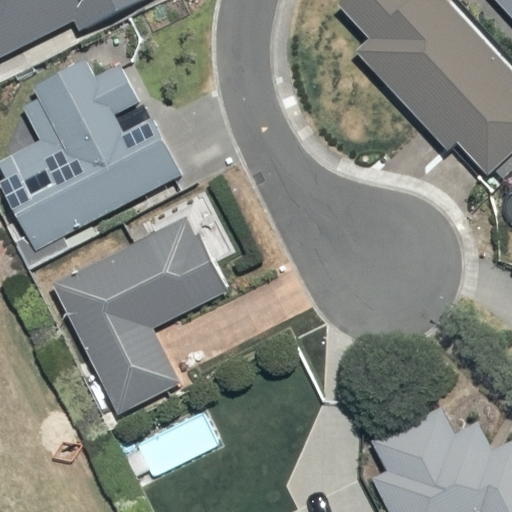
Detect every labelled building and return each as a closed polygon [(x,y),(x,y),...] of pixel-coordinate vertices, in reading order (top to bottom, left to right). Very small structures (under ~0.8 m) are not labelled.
[(0,0),(0,86),(79,50),(76,44),(171,1),(170,0),(0,0)] [(355,0),(348,6),(374,38),(362,47),(449,154),(469,137),(494,168),(511,153),(511,64),(459,0),(355,0)] [(511,0),(501,0),(511,11),(511,0)] [(49,250),(197,167),(137,60),(107,76),(99,60),(47,89),(50,94),(31,104),(49,136),(30,146),(23,135),(0,147),(0,148),(14,173),(6,177),(23,204),(49,250)] [(64,287),(119,408),(185,378),(159,320),(237,285),(208,221),(64,287)] [(383,473),(401,511),(511,511),(511,443),(476,446),(452,399),(380,434),(396,466),(383,473)]
